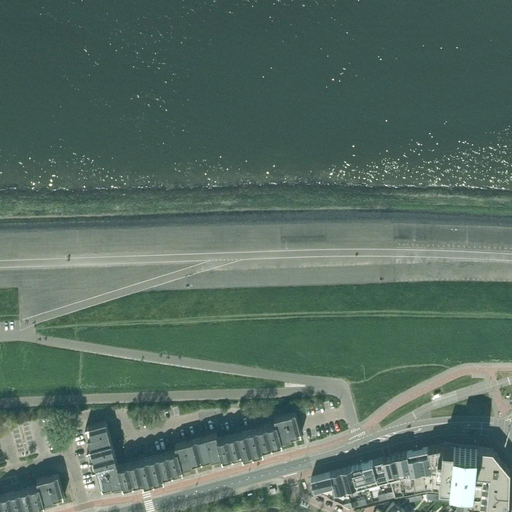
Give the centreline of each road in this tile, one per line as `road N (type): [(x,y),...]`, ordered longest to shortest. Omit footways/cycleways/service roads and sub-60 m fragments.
road 1 (secondary): [(288,467),(422,430),(511,428)]
road 2 (secondary): [(125,511),(288,467)]
